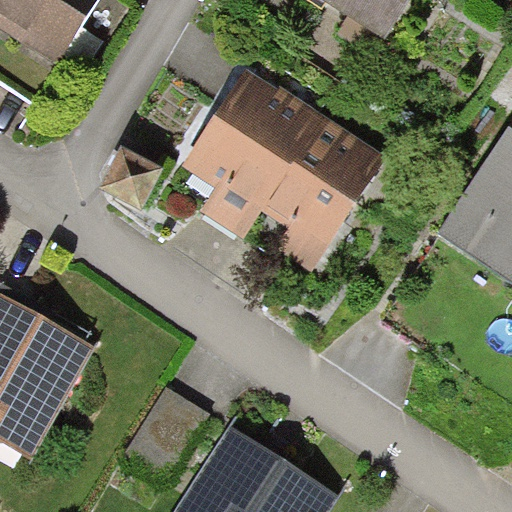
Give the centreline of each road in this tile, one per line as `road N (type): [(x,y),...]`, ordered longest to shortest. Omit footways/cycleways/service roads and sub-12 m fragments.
road 1 (residential): [(42,203),(487,511)]
road 2 (residential): [(42,203),(166,0)]
